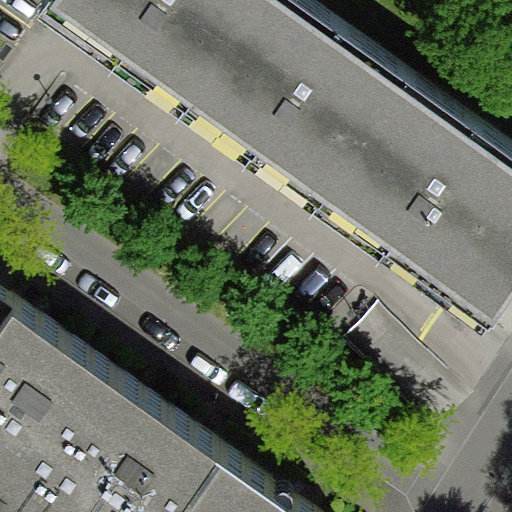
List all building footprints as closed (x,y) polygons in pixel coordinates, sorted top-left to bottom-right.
[(60,0),(189,90),(250,0),(60,0)] [(409,64),(318,0),(250,0),(189,90),(325,185),(409,64)] [(511,282),(511,136),(409,64),(325,185),(496,305),(511,282)] [(0,281),(0,314),(16,292),(0,281)] [(16,292),(0,314),(0,486),(23,503),(119,365),(16,292)] [(170,511),(222,438),(119,365),(23,503),(36,511),(170,511)] [(327,511),(222,438),(170,511),(327,511)]
